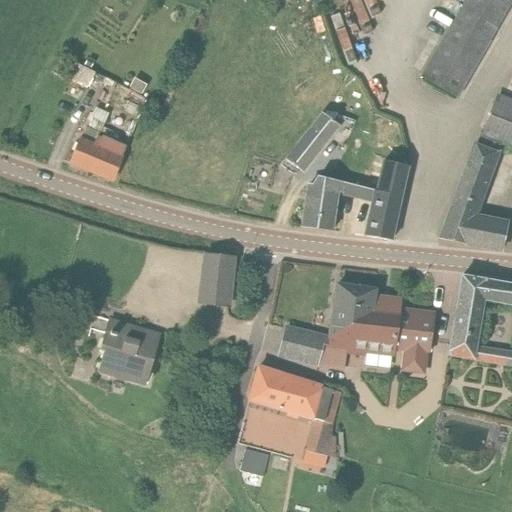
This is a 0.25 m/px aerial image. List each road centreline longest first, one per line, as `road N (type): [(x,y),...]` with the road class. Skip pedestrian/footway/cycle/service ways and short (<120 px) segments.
road 1 (tertiary): [(272,241),(180,223),(0,165)]
road 2 (tertiary): [(511,267),(272,241)]
road 3 (unclassified): [(272,241),(231,467)]
